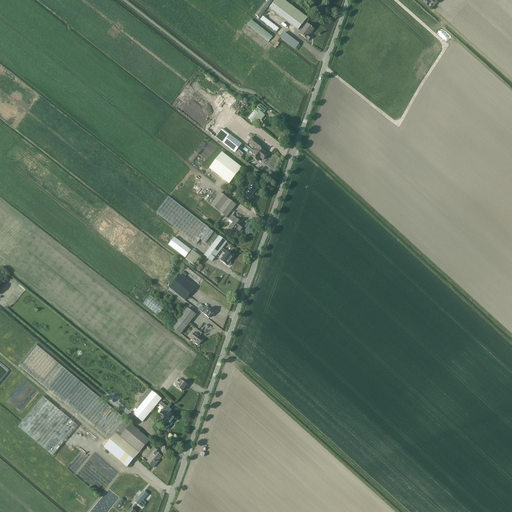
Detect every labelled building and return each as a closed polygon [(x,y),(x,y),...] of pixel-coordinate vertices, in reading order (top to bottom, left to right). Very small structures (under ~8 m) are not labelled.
[(259,18),(271,3),(272,4),(274,0),(267,0),(255,15),(259,18)] [(298,30),(307,18),(288,3),(283,0),(275,0),(270,8),(298,30)] [(276,32),(279,29),(263,16),(260,20),(276,32)] [(268,42),(272,38),(251,20),(247,25),(268,42)] [(310,36),(314,30),(307,24),(299,34),(306,40),(307,39),(308,41),(311,37),(310,36)] [(295,49),(299,44),(284,33),(280,38),(281,38),(295,49)] [(263,114),(267,109),(260,104),(257,108),(263,114)] [(260,122),(265,115),(258,110),(256,108),(253,112),(255,114),(250,120),(254,123),(257,119),(260,122)] [(230,135),(223,144),(235,153),(242,144),(230,135)] [(260,148),(262,145),(253,138),(249,142),(258,149),(252,158),(258,162),(261,158),(263,161),(267,156),(264,154),(266,152),(260,148)] [(222,153),(209,169),(229,184),(242,168),(222,153)] [(249,200),(257,190),(251,184),(242,195),(249,200)] [(208,189),(201,198),(210,205),(213,207),(218,211),(227,218),(236,205),(220,192),(217,196),(208,189)] [(160,208),(156,213),(160,216),(197,244),(200,240),(205,244),(210,247),(204,255),(212,262),(221,251),(225,254),(227,252),(226,251),(222,248),(227,243),(219,236),(214,233),(209,229),(209,228),(169,197),(160,208)] [(231,215),(228,219),(232,222),(228,228),(235,233),(237,230),(240,232),(243,227),(240,225),(242,223),(236,218),(231,215)] [(168,245),(185,258),(191,250),(174,237),(168,245)] [(194,265),(200,257),(192,250),(186,259),(194,265)] [(225,254),(220,260),(227,266),(234,257),(227,252),(225,254)] [(180,275),(170,288),(185,300),(195,288),(180,275)] [(158,316),(160,313),(165,307),(150,295),(143,304),(158,316)] [(180,335),(196,315),(187,308),(171,328),(180,335)] [(199,308),(197,310),(201,313),(201,312),(209,319),(213,314),(205,308),(203,310),(202,311),(199,308)] [(198,346),(203,339),(200,336),(202,333),(196,329),(194,332),(195,332),(189,339),(198,346)] [(18,365),(109,441),(126,420),(36,345),(18,365)] [(183,391),(187,386),(179,379),(177,382),(180,384),(177,387),(183,391)] [(167,390),(174,382),(171,380),(164,388),(167,390)] [(135,414),(133,416),(142,424),(160,403),(162,400),(160,399),(152,393),(137,411),(135,410),(133,412),(135,414)] [(54,456),(79,426),(44,397),(19,427),(54,456)] [(166,418),(163,422),(164,423),(163,424),(164,426),(165,427),(167,427),(168,426),(170,427),(177,419),(170,414),(172,411),(166,407),(161,414),(166,418)] [(132,425),(126,420),(109,441),(104,447),(128,468),(150,441),(131,426),(132,425)] [(157,464),(160,460),(162,457),(156,452),(147,463),(154,468),(158,464),(157,464)] [(142,501),(148,495),(144,492),(136,502),(142,507),(145,504),(142,501)] [(107,497),(100,506),(103,508),(111,500),(107,497)] [(121,497),(115,505),(118,508),(124,499),(121,497)]
